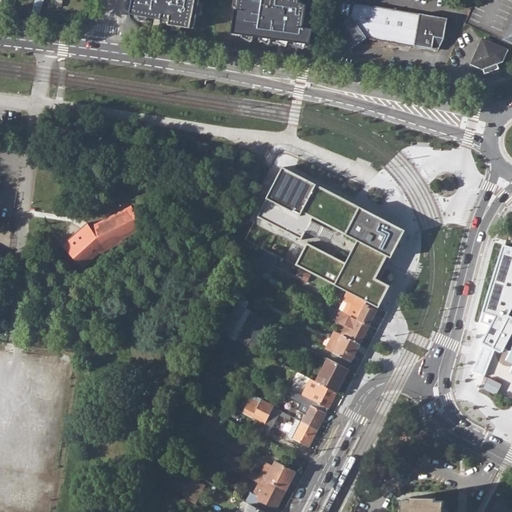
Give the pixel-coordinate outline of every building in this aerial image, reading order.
[(170,26),(194,30),(199,0),(135,0),(132,15),(153,18),(154,15),(171,18),(170,26)] [(239,0),(238,8),(238,10),(236,9),(232,34),(243,36),(254,37),(261,38),(272,39),(278,40),(289,42),(295,43),(306,44),(310,45),(314,29),(308,28),(304,28),(306,18),(308,0),(239,0)] [(331,30),(346,52),(365,38),(425,49),(425,46),(439,49),(445,37),(448,18),(341,0),(340,0),(338,15),(348,17),(347,19),(331,30)] [(511,44),(511,19),(503,40),(511,44)] [(471,64),(483,68),(503,61),(508,50),(482,39),(471,64)] [(294,264),(349,292),(365,301),(367,302),(381,308),(394,285),(383,280),(390,269),(395,259),(410,230),(287,166),(259,218),(276,226),(308,242),(294,264)] [(81,227),(59,245),(79,269),(103,250),(134,231),(126,210),(90,227),(86,222),(81,227)] [(511,247),(503,245),(479,321),(492,325),(482,343),(493,348),(498,337),(497,336),(501,327),(503,328),(509,316),(511,309),(511,247)] [(256,268),(267,274),(277,255),(266,249),(256,268)] [(358,309),(353,318),(370,327),(378,311),(366,305),(367,302),(365,301),(349,292),(344,300),(354,305),(354,307),(358,309)] [(223,333),(232,338),(248,309),(239,304),(223,333)] [(360,344),(370,327),(353,318),(351,317),(339,311),(336,316),(339,323),(345,326),(341,334),(344,336),(349,338),(360,344)] [(511,317),(509,316),(503,328),(501,327),(497,336),(498,337),(493,348),(499,352),(502,351),(504,349),(510,352),(506,360),(511,362),(511,317)] [(336,331),(333,337),(341,342),(344,336),(341,334),(336,331)] [(238,341),(246,345),(257,351),(259,346),(240,336),(238,341)] [(349,338),(344,336),(341,342),(333,337),(326,350),(351,363),(360,344),(349,338)] [(320,366),(324,368),(328,361),(324,358),(320,366)] [(324,368),(317,382),(321,384),(338,393),(349,371),(328,361),(324,368)] [(313,380),(305,396),(313,400),(329,409),(338,393),(321,384),(317,382),(313,380)] [(291,389),(301,394),(304,387),(294,382),(291,389)] [(309,408),(313,400),(305,396),(301,394),(291,389),(287,397),(304,406),(301,412),(306,415),(303,422),(318,430),(327,413),(312,406),(310,409),(309,408)] [(244,412),(266,423),(274,407),(275,406),(253,395),(244,412)] [(266,423),(272,427),(281,411),(274,407),(266,423)] [(294,439),(309,447),(318,430),(303,422),(294,439)] [(233,461),(251,470),(254,465),(232,453),(226,464),(230,466),(233,461)] [(230,466),(248,475),(251,470),(233,461),(230,466)] [(269,480),(287,489),(297,472),(277,461),(267,479),(269,480)] [(340,473),(335,471),(331,480),(326,489),(331,491),(340,473)] [(187,498),(196,502),(205,484),(197,479),(187,498)] [(250,503),(259,507),(263,500),(277,508),(287,489),(269,480),(261,495),(253,491),(248,501),(250,503)] [(348,499),(353,501),(357,493),(362,484),(357,481),(348,499)] [(411,500),(402,500),(401,511),(443,511),(443,501),(435,501),(435,498),(411,497),(411,500)] [(240,511),(245,511),(250,503),(248,501),(246,500),(240,511)] [(267,511),(259,507),(250,503),(245,511),(267,511)]
